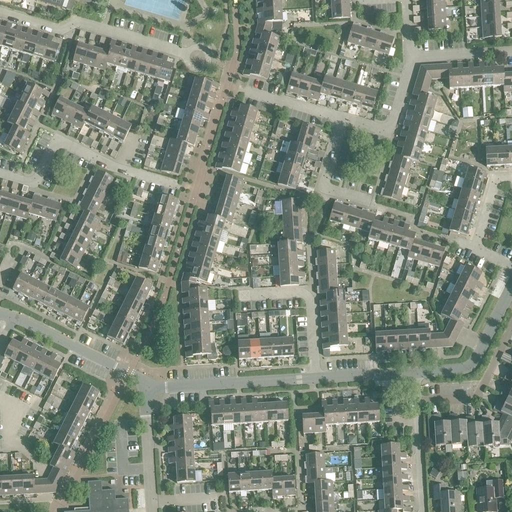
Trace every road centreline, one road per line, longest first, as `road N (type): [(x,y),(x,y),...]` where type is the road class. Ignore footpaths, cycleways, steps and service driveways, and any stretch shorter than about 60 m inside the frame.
road 1 (residential): [(196,57),(79,22),(57,31),(0,12)]
road 2 (tertiary): [(145,388),(312,377)]
road 3 (tertiary): [(145,388),(13,318)]
road 4 (residential): [(312,377),(308,301),(299,293),(239,296)]
road 5 (residential): [(119,170),(55,145),(32,182),(0,172)]
road 6 (residential): [(416,400),(478,396),(511,328)]
road 7 (tertiary): [(415,372),(468,367),(504,298)]
road 8 (residential): [(410,57),(390,130),(342,119)]
road 9 (residential): [(342,119),(226,83)]
